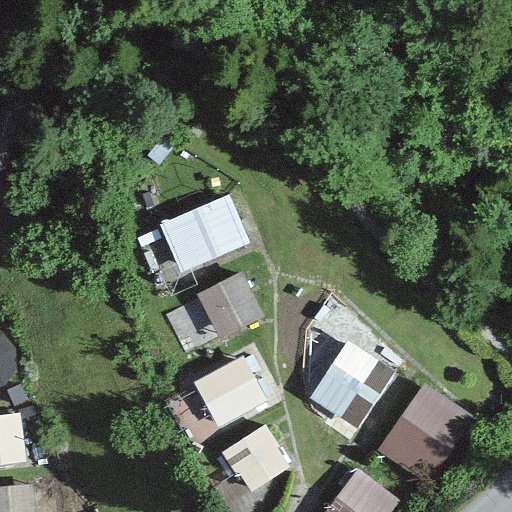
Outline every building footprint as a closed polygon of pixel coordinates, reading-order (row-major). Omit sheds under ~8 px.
[(155,190),(173,245),(259,217),(241,162),(155,190)] [(208,258),(225,308),(271,292),(254,242),(208,258)] [(298,341),(349,342),(351,278),(299,276),(298,341)] [(227,399),(284,377),(263,322),(205,345),(227,399)] [(431,360),(387,430),(440,463),(484,393),(431,360)] [(0,394),(0,442),(36,438),(31,391),(0,394)] [(232,419),(260,467),(302,441),(274,394),(232,419)] [(328,511),(389,511),(414,484),(370,446),(320,504),(328,511)] [(46,461),(0,462),(0,504),(47,504),(46,461)]
